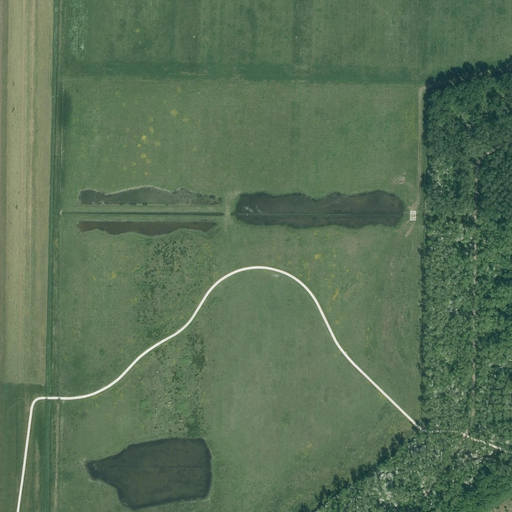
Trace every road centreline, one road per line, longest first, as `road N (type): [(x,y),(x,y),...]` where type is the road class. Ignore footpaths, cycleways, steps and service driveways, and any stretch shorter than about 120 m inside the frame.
road 1 (track): [(511,141),(477,167),(472,414),(413,511)]
road 2 (track): [(511,67),(421,88),(419,194),(405,236)]
